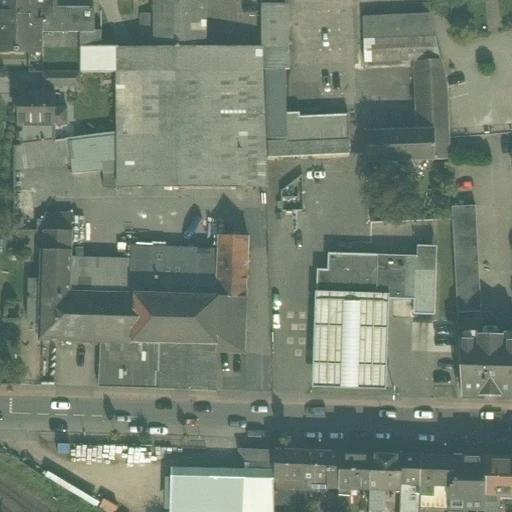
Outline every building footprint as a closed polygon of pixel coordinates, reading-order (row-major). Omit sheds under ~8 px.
[(0,0),(0,54),(42,54),(42,33),(42,22),(37,22),(36,0),(0,0)] [(82,33),(82,48),(103,48),(103,32),(99,32),(99,9),(62,9),(51,9),(51,0),(36,0),(37,22),(42,22),(42,33),(82,33)] [(61,0),(51,0),(51,9),(62,9),(61,0)] [(156,1),(156,15),(156,48),(156,49),(205,49),(205,48),(204,0),(121,0),(122,1),(156,1)] [(262,48),(262,53),(289,52),(288,5),(262,5),(262,6),(262,48)] [(240,48),(262,48),(262,6),(240,6),(240,48)] [(145,48),(156,48),(156,15),(142,15),(142,45),(145,48)] [(362,19),(364,64),(402,63),(402,62),(414,61),(414,62),(440,61),(430,16),(362,19)] [(117,72),(117,48),(103,48),(82,48),(82,73),(117,72)] [(240,48),(205,48),(205,49),(156,49),(156,48),(145,48),(117,48),(117,72),(179,72),(262,72),(262,71),(262,53),(262,48),(240,48)] [(289,70),(289,52),(262,53),(262,71),(265,71),(285,70),(289,70)] [(415,94),(417,132),(449,131),(447,90),(440,61),(414,62),(415,94)] [(265,71),(268,145),(349,141),(348,115),(300,118),(299,114),(287,114),(285,70),(265,71)] [(264,124),(264,118),(262,72),(179,72),(117,72),(116,134),(99,136),(56,142),(21,147),(14,148),(14,172),(71,164),(73,179),(103,175),(103,163),(118,163),(117,189),(237,188),(237,126),(264,124)] [(44,87),(80,87),(80,74),(44,74),(44,87)] [(21,125),(56,126),(56,109),(56,93),(18,93),(18,125),(21,125)] [(68,109),(61,109),(56,109),(56,126),(68,126),(68,109)] [(265,188),(264,124),(237,126),(237,188),(265,188)] [(56,142),(56,126),(21,125),(21,130),(18,132),(18,140),(21,142),(21,147),(56,142)] [(383,163),(393,163),(417,162),(450,160),(449,131),(417,132),(367,134),(369,163),(383,163)] [(350,155),(349,141),(268,145),(268,159),(350,155)] [(418,174),(417,162),(393,163),(394,175),(418,174)] [(103,189),(117,189),(118,163),(103,163),(103,175),(103,189)] [(383,175),(394,175),(393,163),(383,163),(383,175)] [(302,210),(301,190),(282,191),(283,211),(302,210)] [(452,208),(457,314),(481,313),(475,207),(452,208)] [(44,232),(72,233),(73,221),(44,220),(44,232)] [(43,232),(42,281),(41,315),(40,323),(40,341),(41,341),(69,342),(71,293),(72,258),(72,252),(72,233),(44,232),(43,232)] [(69,342),(101,343),(101,342),(161,344),(217,345),(245,346),(248,238),(219,236),(219,252),(198,251),(198,252),(167,251),(167,250),(133,249),(133,260),(132,277),(118,277),(118,295),(71,293),(69,342)] [(418,247),(418,258),(417,273),(436,273),(437,247),(418,247)] [(414,315),(435,315),(436,273),(417,273),(418,258),(329,255),(328,272),(318,271),(317,297),(320,301),(366,303),(368,299),(415,300),(414,315)] [(72,258),(71,293),(118,295),(118,277),(132,277),(133,260),(72,258)] [(28,314),(41,315),(42,281),(29,280),(28,314)] [(388,295),(316,293),(313,389),(386,391),(388,295)] [(27,323),(40,323),(41,315),(28,314),(27,323)] [(461,397),(511,398),(511,374),(508,342),(502,342),(502,337),(478,336),(478,341),(459,341),(461,397)] [(99,388),(159,390),(161,344),(101,342),(101,343),(99,388)] [(216,392),(218,354),(217,345),(161,344),(159,390),(216,392)] [(245,346),(217,345),(218,354),(245,354),(245,346)] [(159,464),(159,448),(69,445),(68,461),(159,464)] [(244,463),(244,471),(275,472),(275,451),(237,450),(244,463)] [(274,480),(274,489),(285,489),(284,481),(295,481),(304,481),(305,452),(275,451),(275,472),(274,480)] [(306,481),(326,482),(328,482),(329,453),(305,452),(304,481),(306,481)] [(339,490),(340,490),(341,454),(329,453),(328,482),(326,482),(326,490),(339,490)] [(370,491),(371,491),(372,455),(341,454),(340,490),(350,490),(370,491)] [(385,491),(400,492),(401,492),(401,486),(402,456),(372,455),(371,491),(385,491)] [(402,456),(401,486),(420,486),(421,457),(402,456)] [(434,487),(450,487),(453,488),(454,458),(421,457),(420,486),(434,487)] [(462,511),(485,511),(485,497),(486,459),(454,458),(453,488),(450,487),(450,503),(463,504),(462,511)] [(511,498),(511,459),(486,459),(485,497),(499,498),(511,498)] [(274,511),(274,480),(275,472),(244,471),(172,469),(169,511),(274,511)] [(285,511),(275,511),(296,511),(296,491),(295,491),(295,481),(284,481),(285,489),(285,511)] [(306,492),(306,481),(304,481),(295,481),(295,491),(296,491),(306,492)] [(326,482),(306,481),(306,492),(306,493),(326,494),(326,490),(326,482)] [(420,495),(420,486),(401,486),(401,492),(400,492),(399,511),(419,511),(419,510),(420,495)] [(433,496),(434,487),(420,486),(420,495),(433,496)] [(433,496),(420,495),(419,510),(449,511),(450,503),(450,487),(434,487),(433,496)] [(285,511),(285,489),(274,489),(275,511),(285,511)] [(384,511),(385,491),(371,491),(370,491),(369,511),(384,511)] [(101,511),(134,511),(103,494),(95,508),(101,511)] [(485,511),(484,511),(498,511),(499,498),(485,497),(485,511)]
